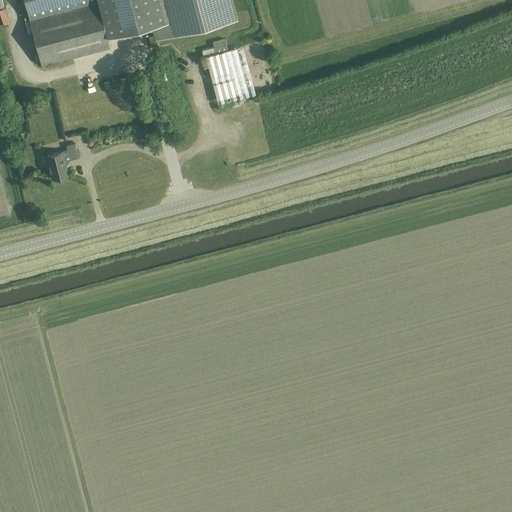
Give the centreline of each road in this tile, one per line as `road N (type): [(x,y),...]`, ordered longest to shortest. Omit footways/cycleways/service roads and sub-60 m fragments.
road 1 (tertiary): [(0,252),(281,180),(511,101)]
road 2 (unknown): [(185,202),(143,51)]
